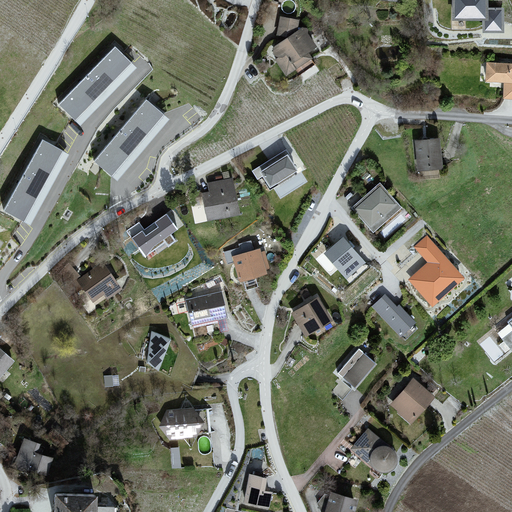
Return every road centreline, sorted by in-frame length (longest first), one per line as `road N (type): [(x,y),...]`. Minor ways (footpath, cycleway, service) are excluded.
road 1 (unclassified): [(165,187),(336,100),(367,105),(366,126),(279,289),(262,369)]
road 2 (residential): [(257,0),(220,109),(164,161),(165,187)]
road 3 (unclassified): [(0,311),(74,241),(165,187)]
road 4 (residential): [(387,511),(422,458),(511,385)]
road 5 (residential): [(209,511),(238,452),(231,383),(262,369)]
road 6 (unclassified): [(88,0),(0,143)]
road 7 (unclassified): [(262,369),(272,442),(300,511)]
road 8 (unknown): [(325,203),(421,310)]
